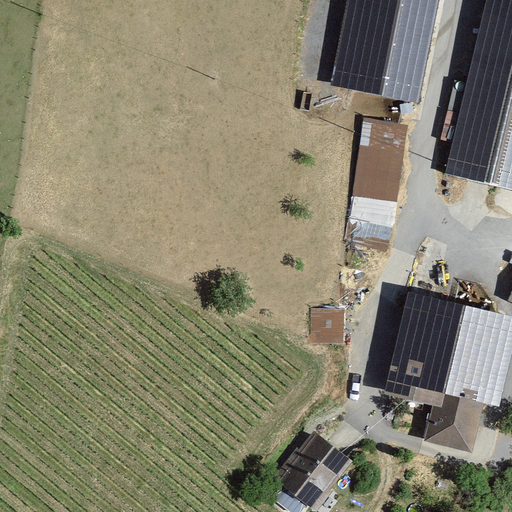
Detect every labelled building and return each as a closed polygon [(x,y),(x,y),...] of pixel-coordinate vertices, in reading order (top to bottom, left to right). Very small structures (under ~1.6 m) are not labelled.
[(436,0),(351,0),(334,86),(416,102),(436,0)] [(511,0),(485,0),(448,175),(511,188),(511,0)] [(403,122),(361,117),(346,237),(388,242),(403,122)] [(511,361),(511,320),(410,295),(385,396),(433,412),(429,442),(472,454),(484,407),(500,407),(511,361)] [(317,307),(313,333),(341,338),(345,312),(317,307)] [(355,463),(312,429),(273,477),(316,511),(355,463)]
